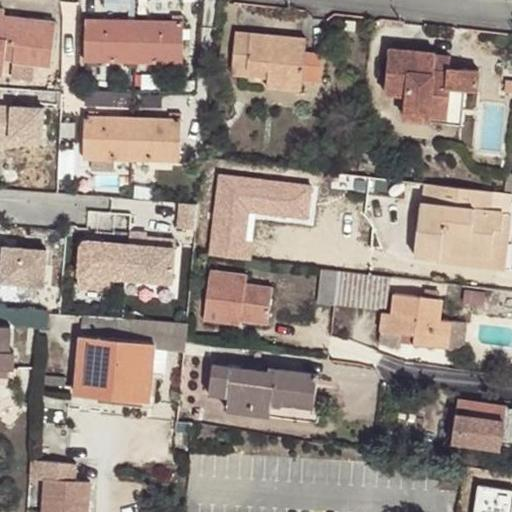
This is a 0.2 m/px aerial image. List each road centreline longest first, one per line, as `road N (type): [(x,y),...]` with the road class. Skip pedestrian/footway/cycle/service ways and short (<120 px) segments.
road 1 (unknown): [(315,355),(511,387)]
road 2 (unknown): [(0,194),(183,209)]
road 3 (unknown): [(376,210),(395,241),(422,261),(461,275),(511,279)]
road 4 (unknown): [(206,0),(194,153)]
road 5 (unclassified): [(511,13),(389,0)]
